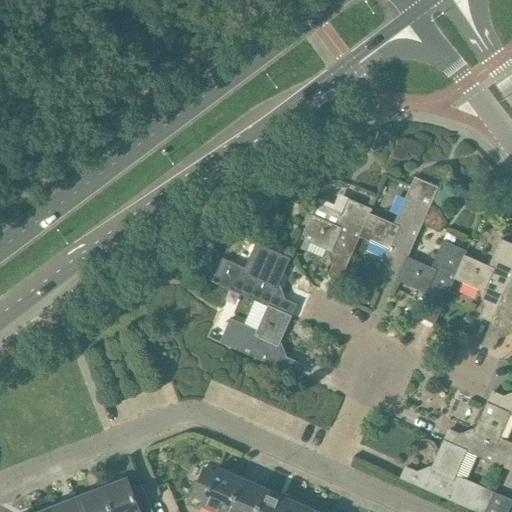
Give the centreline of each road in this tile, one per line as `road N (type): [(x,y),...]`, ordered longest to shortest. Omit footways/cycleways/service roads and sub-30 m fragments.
road 1 (secondary): [(0,326),(415,18)]
road 2 (secondary): [(336,0),(0,256)]
road 3 (residential): [(0,484),(173,415),(229,419),(330,466)]
road 4 (residential): [(415,18),(511,148)]
road 5 (residential): [(330,466),(384,342)]
